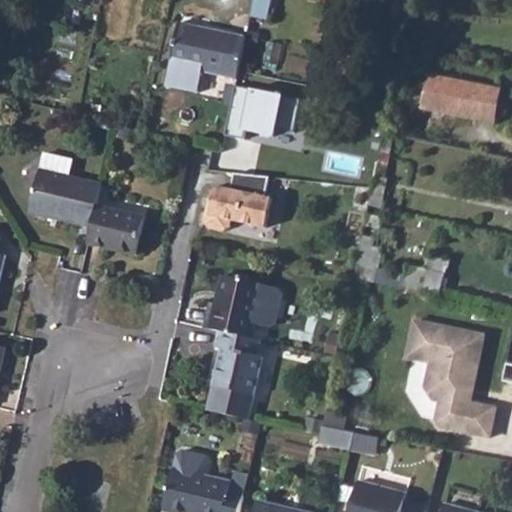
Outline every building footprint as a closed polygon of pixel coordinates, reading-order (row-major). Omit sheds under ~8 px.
[(255,0),(251,21),(267,25),(272,0),(255,0)] [(171,69),(237,83),(247,41),(180,27),(171,69)] [(421,110),(473,120),(481,85),(428,76),(421,110)] [(481,85),(473,120),(494,124),(502,90),(481,85)] [(236,91),(225,140),(244,144),(246,135),(274,141),(276,133),(295,137),(301,104),(236,91)] [(33,214),(95,227),(99,207),(104,186),(72,179),(76,163),(46,156),(33,214)] [(263,227),(269,198),(264,197),(268,177),(233,173),(231,188),(219,186),(211,188),(203,222),(207,230),(221,232),(230,228),(231,221),(263,227)] [(95,227),(91,244),(139,255),(148,218),(99,207),(95,227)] [(0,237),(0,304),(11,258),(2,256),(6,239),(0,237)] [(363,237),(359,272),(379,274),(384,240),(363,237)] [(405,267),(400,289),(437,297),(442,275),(405,267)] [(213,307),(208,332),(222,335),(254,342),(257,327),(277,331),(283,327),(288,298),(285,292),(224,280),(217,308),(213,307)] [(479,335),(409,321),(402,358),(425,363),(421,387),(429,401),(435,402),(431,420),(436,427),(485,437),(491,408),(465,402),(466,397),(462,396),(463,389),(468,390),(479,335)] [(254,342),(222,335),(218,353),(225,354),(217,390),(229,393),(226,406),(214,403),(212,414),(254,423),(268,363),(260,361),(264,344),(254,342)] [(0,348),(0,391),(10,351),(0,348)] [(497,381),(511,384),(511,365),(501,363),(497,381)] [(229,393),(217,390),(214,403),(226,406),(229,393)] [(325,412),(322,427),(342,431),(345,417),(325,412)] [(342,431),(322,427),(319,437),(317,443),(350,449),(354,433),(342,431)] [(237,511),(242,495),(227,491),(229,486),(171,472),(160,511),(237,511)] [(245,480),(231,476),(229,486),(227,491),(242,495),(245,480)] [(358,479),(348,511),(401,511),(406,493),(358,479)] [(314,511),(256,503),(254,511),(314,511)] [(480,511),(445,503),(442,511),(480,511)]
